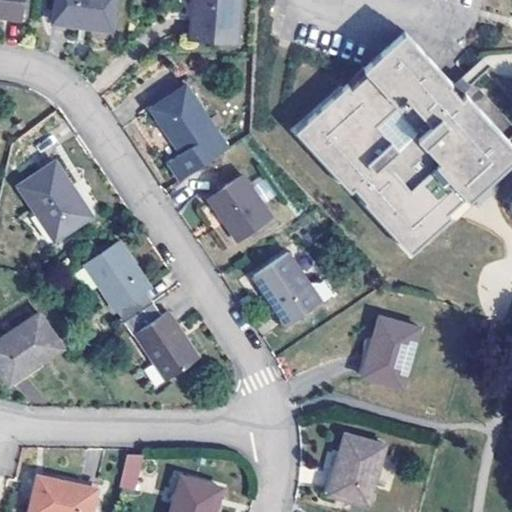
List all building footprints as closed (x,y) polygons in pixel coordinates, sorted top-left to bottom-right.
[(0,0),(0,15),(7,17),(24,19),(26,0),(0,0)] [(88,25),(115,29),(119,0),(57,0),(55,17),(66,19),(76,20),(88,22),(88,25)] [(193,34),(241,38),(244,0),(195,0),(194,20),(193,34)] [(298,130),(352,189),(355,186),(370,200),(368,203),(413,252),(453,215),(450,211),(467,195),(471,199),(511,161),(511,140),(468,93),(465,96),(453,84),(455,83),(406,31),(367,67),(371,70),(352,86),(350,83),(298,130)] [(204,163),(229,146),(187,84),(154,107),(182,150),(170,159),(182,177),(204,163)] [(33,208),(55,239),(93,214),(71,182),(57,160),(18,185),(33,208)] [(239,237),(273,215),(263,200),(251,182),(246,174),(224,189),(212,198),(215,202),(228,220),(239,237)] [(127,320),(155,302),(147,290),(152,286),(122,241),(87,264),(101,283),(102,284),(127,320)] [(289,324),(323,301),(290,251),(257,273),(289,324)] [(156,360),(169,378),(200,356),(177,321),(169,309),(163,314),(155,302),(127,320),(136,333),(138,332),(156,360)] [(10,384),(65,345),(42,310),(0,338),(0,368),(7,379),(10,384)] [(363,375),(405,387),(423,325),(381,313),(368,358),(363,375)] [(329,492),(370,505),(376,486),(385,453),(388,443),(346,431),(339,451),(332,481),(329,492)] [(128,454),(120,489),(140,493),(149,463),(128,454)] [(172,511),(216,511),(220,499),(224,485),(185,473),(175,504),(172,511)] [(31,511),(92,511),(99,488),(40,474),(31,511)]
